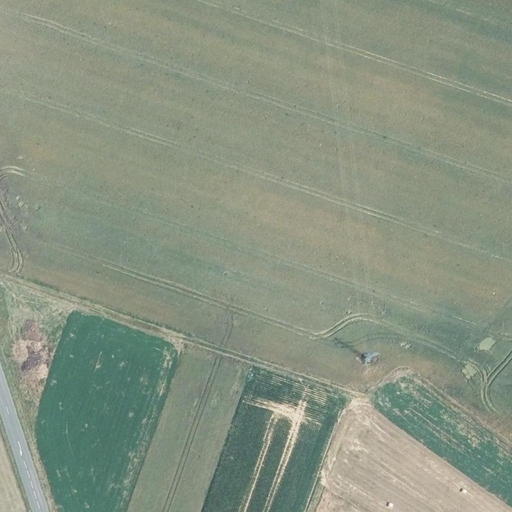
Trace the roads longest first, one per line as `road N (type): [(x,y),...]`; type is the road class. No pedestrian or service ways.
road 1 (track): [(0,275),(355,397),(314,511)]
road 2 (secondary): [(40,511),(0,387)]
